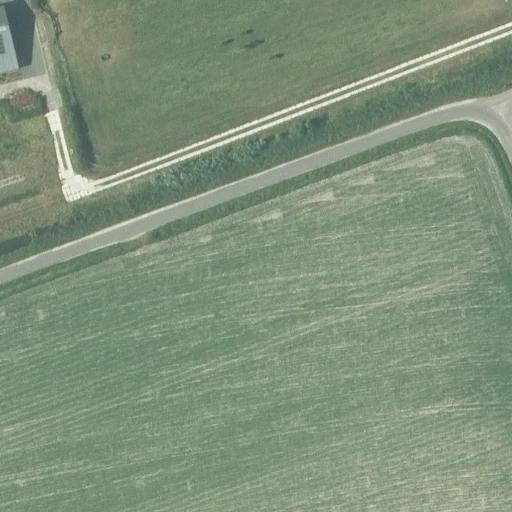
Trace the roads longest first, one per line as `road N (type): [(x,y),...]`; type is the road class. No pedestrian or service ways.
road 1 (track): [(16,0),(68,180),(80,190),(511,28)]
road 2 (unclassified): [(0,276),(454,112),(495,111)]
